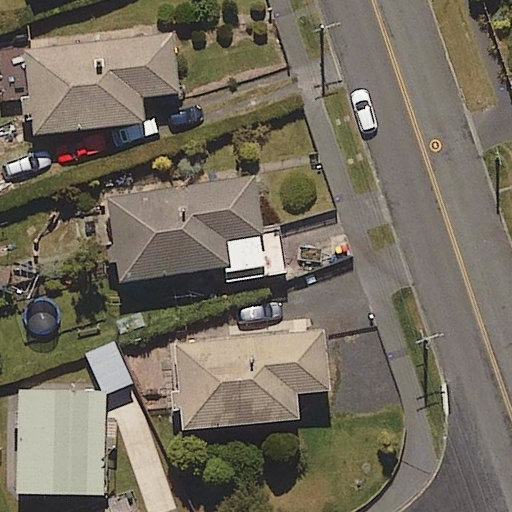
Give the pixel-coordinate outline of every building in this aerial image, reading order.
[(179,100),(173,40),(26,56),(35,142),(145,130),(143,104),(179,100)] [(262,233),(255,181),(111,202),(124,290),(226,275),(228,287),(286,278),(279,231),(262,233)] [(6,264),(0,265),(0,298),(12,296),(6,264)] [(330,400),(325,337),(173,349),(180,439),(300,430),(298,403),(330,400)] [(131,384),(115,345),(87,356),(104,395),(131,384)] [(104,395),(18,396),(18,506),(105,506),(104,395)]
